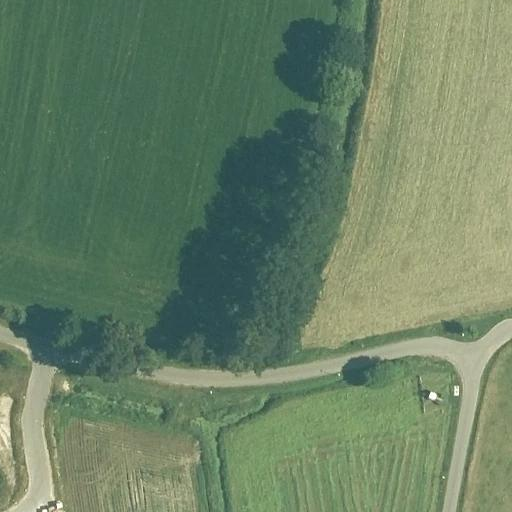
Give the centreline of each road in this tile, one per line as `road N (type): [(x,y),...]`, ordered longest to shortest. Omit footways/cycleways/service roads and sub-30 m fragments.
road 1 (residential): [(43,356),(171,379),(255,384),(476,353)]
road 2 (residential): [(30,511),(36,508),(26,416),(43,356)]
road 3 (residential): [(447,511),(476,353)]
